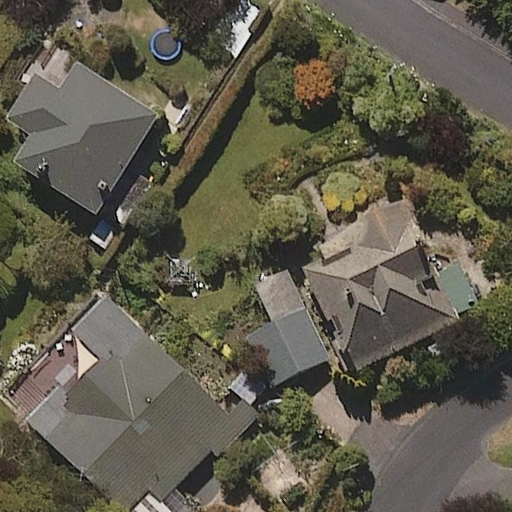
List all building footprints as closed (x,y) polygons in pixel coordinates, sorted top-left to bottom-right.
[(161,134),(81,83),(65,108),(41,93),(11,138),(35,154),(19,178),(99,230),(161,134)] [(322,275),(307,282),(353,378),(464,324),(461,318),(478,310),(460,274),(436,285),(404,218),(315,260),(322,275)] [(330,368),(290,282),(259,296),(276,333),(254,344),(277,393),(330,368)] [(35,435),(111,511),(192,511),(175,494),(235,434),(110,308),(74,342),(102,370),(35,435)] [(253,372),(228,391),(250,419),(274,400),(253,372)] [(279,449),(249,472),(279,511),(284,511),(311,492),(279,449)]
